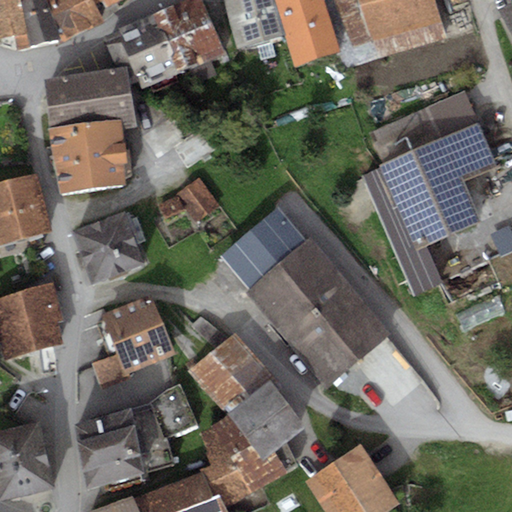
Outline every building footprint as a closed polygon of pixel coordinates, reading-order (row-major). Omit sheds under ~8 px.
[(0,0),(0,42),(29,37),(21,0),(0,0)] [(51,0),(21,0),(29,37),(32,48),(64,39),(51,0)] [(51,0),(64,39),(101,19),(90,0),(51,0)] [(90,0),(101,19),(136,0),(90,0)] [(275,0),(225,0),(239,46),(285,34),(275,0)] [(308,0),(276,0),(297,62),(337,49),(321,0),(309,4),(308,0)] [(434,0),(360,0),(373,44),(442,24),(434,0)] [(201,6),(124,43),(149,96),(227,58),(201,6)] [(511,10),(501,16),(511,36),(511,10)] [(129,76),(49,84),(53,132),(134,124),(129,76)] [(474,104),(377,141),(420,255),(486,231),(470,188),(502,176),(474,104)] [(124,130),(56,137),(63,199),(131,192),(124,130)] [(37,182),(0,191),(0,250),(51,237),(37,182)] [(201,185),(177,202),(196,229),(221,212),(201,185)] [(132,215),(75,236),(94,288),(151,268),(132,215)] [(312,245),(248,298),(327,394),(391,341),(312,245)] [(55,289),(0,305),(0,363),(1,367),(59,350),(66,325),(55,289)] [(156,304),(105,322),(124,376),(175,358),(156,304)] [(236,340),(194,370),(228,416),(270,386),(236,340)] [(182,379),(147,395),(170,447),(205,432),(182,379)] [(278,385),(235,416),(268,461),(278,454),(311,430),(278,385)] [(235,416),(202,437),(223,483),(232,477),(242,501),(289,477),(278,454),(268,461),(235,416)] [(136,418),(80,431),(94,491),(150,478),(136,418)] [(43,426),(0,435),(0,494),(2,504),(57,493),(43,426)] [(365,451),(308,486),(324,511),(399,511),(402,510),(365,451)] [(227,511),(211,476),(139,499),(143,511),(227,511)] [(143,511),(139,499),(99,511),(143,511)]
